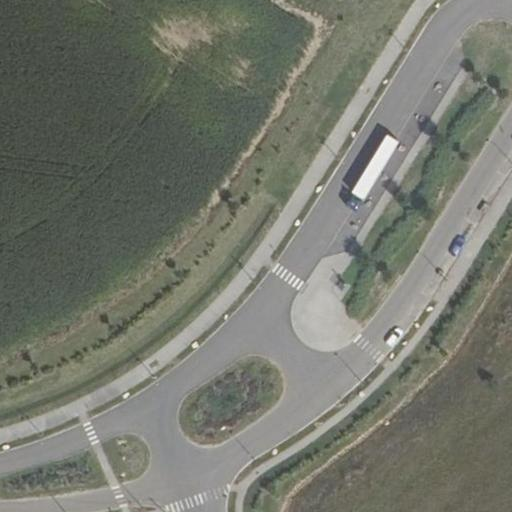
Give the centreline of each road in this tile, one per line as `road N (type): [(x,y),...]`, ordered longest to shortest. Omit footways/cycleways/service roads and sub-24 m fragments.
road 1 (unclassified): [(511,2),(486,2),(448,21),(258,312)]
road 2 (unclassified): [(321,390),(369,349),(511,131)]
road 3 (unclassified): [(0,508),(118,496),(181,470)]
road 4 (unclassified): [(181,470),(261,438),(321,390)]
road 5 (unclassified): [(147,397),(90,434),(0,463)]
road 6 (unclassified): [(258,312),(237,337),(147,397)]
